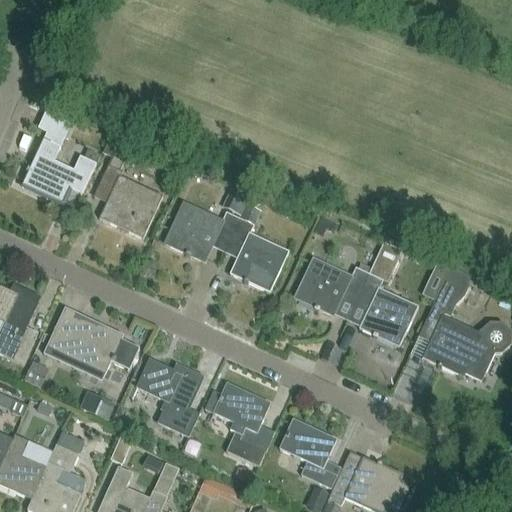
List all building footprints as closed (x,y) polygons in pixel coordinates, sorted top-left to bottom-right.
[(74,173),(54,164),(72,124),(47,113),(38,132),(47,136),(44,143),(43,143),(22,189),(64,208),(71,193),(82,198),(96,167),(80,160),(74,173)] [(118,180),(125,164),(113,159),(94,200),(106,206),(99,222),(143,242),(162,200),(118,180)] [(241,220),(252,197),(233,188),(222,211),(241,220)] [(214,245),(227,252),(240,223),(226,216),(222,225),(183,206),(165,247),(204,266),(214,245)] [(240,223),(254,229),(261,214),(247,207),(240,223)] [(240,223),(227,252),(239,257),(230,277),(270,296),(289,255),(250,237),(254,229),(240,223)] [(384,245),(369,278),(383,284),(387,286),(402,254),(384,245)] [(341,305),(354,311),(369,278),(355,271),(352,280),(313,262),(294,302),(334,321),(341,305)] [(419,339),(431,345),(423,362),(463,380),(465,377),(481,384),(495,356),(501,356),(510,348),(511,336),(502,327),(490,327),(481,335),(480,334),(478,338),(443,321),(445,317),(449,319),(455,307),(456,308),(457,306),(464,301),(469,290),(469,281),(469,279),(450,271),(433,308),(433,309),(419,339)] [(399,351),(418,310),(379,292),(383,284),(369,278),(354,311),(366,316),(359,332),(399,351)] [(25,335),(40,301),(20,292),(17,298),(0,290),(0,323),(5,326),(0,335),(0,357),(23,368),(36,340),(25,335)] [(65,312),(47,350),(105,378),(111,365),(129,373),(140,352),(121,343),(123,339),(65,312)] [(136,375),(130,388),(168,406),(158,426),(188,440),(199,417),(189,413),(203,381),(183,372),(180,378),(150,364),(143,378),(136,375)] [(40,391),(49,373),(33,365),(24,384),(40,391)] [(221,398),(213,417),(233,426),(229,433),(235,436),(226,455),(258,471),(275,436),(260,429),(270,407),(226,387),(221,398)] [(213,417),(221,398),(213,394),(205,413),(213,417)] [(86,395),(80,411),(94,417),(108,423),(109,419),(114,407),(100,401),(86,395)] [(0,409),(8,413),(13,403),(0,396),(0,409)] [(40,405),(40,406),(37,413),(48,418),(51,411),(52,410),(40,405)] [(331,492),(341,471),(327,465),(337,443),(293,423),(279,452),(307,465),(301,478),(331,492)] [(0,471),(13,442),(0,436),(0,471)] [(13,442),(0,471),(0,489),(32,503),(46,470),(22,459),(28,445),(14,438),(13,442)] [(121,441),(111,463),(122,468),(131,446),(121,441)] [(56,448),(46,470),(32,503),(27,511),(74,511),(80,498),(55,487),(62,472),(67,474),(68,471),(71,473),(78,457),(56,448)] [(343,472),(329,503),(341,509),(345,501),(368,511),(387,511),(389,509),(395,511),(403,511),(414,489),(412,488),(412,489),(400,484),(403,479),(363,460),(355,477),(343,472)] [(150,502),(145,511),(161,511),(179,472),(166,466),(150,502)] [(236,481),(249,487),(250,486),(254,476),(241,470),(236,481)] [(145,511),(150,502),(126,492),(132,477),(118,471),(99,511),(145,511)] [(218,497),(234,504),(238,494),(222,487),(218,497)]
